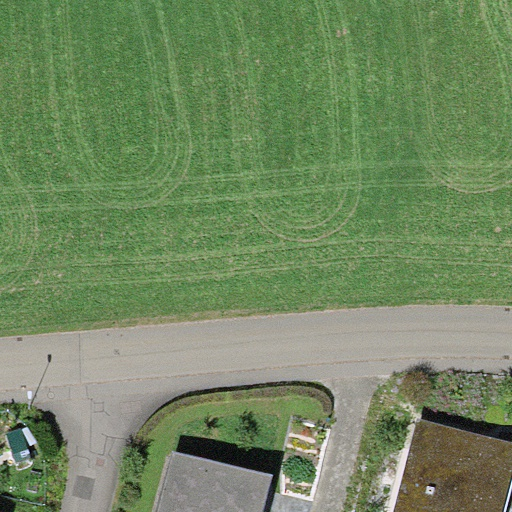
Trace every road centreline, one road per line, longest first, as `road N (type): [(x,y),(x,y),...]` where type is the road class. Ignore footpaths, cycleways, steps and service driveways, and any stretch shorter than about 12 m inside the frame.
road 1 (unclassified): [(95,355),(390,331),(511,333)]
road 2 (residential): [(95,355),(97,461),(84,511)]
